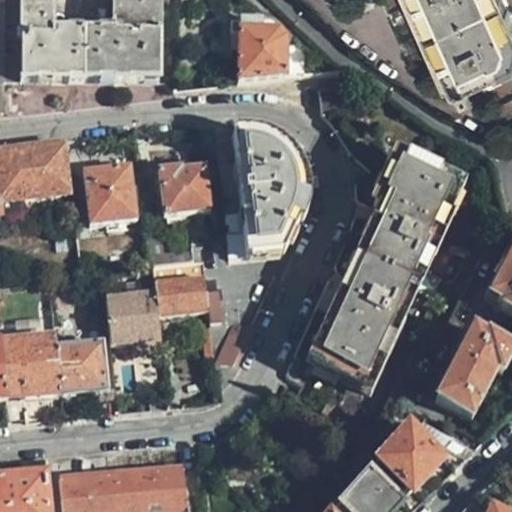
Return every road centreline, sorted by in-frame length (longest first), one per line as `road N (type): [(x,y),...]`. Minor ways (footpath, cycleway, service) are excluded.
road 1 (residential): [(0,442),(216,419),(254,390),(330,220),(330,169),(310,133),(272,114),(227,110),(0,132)]
road 2 (residential): [(303,0),(410,96),(497,150)]
